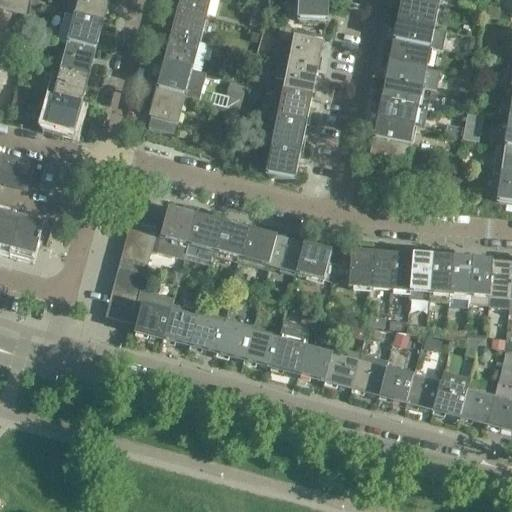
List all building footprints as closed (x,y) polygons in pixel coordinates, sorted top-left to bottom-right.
[(15,14),(18,0),(6,0),(3,11),(15,14)] [(27,17),(31,0),(18,0),(15,14),(27,17)] [(101,26),(108,0),(81,0),(76,20),(101,26)] [(205,18),(209,0),(182,0),(180,12),(205,18)] [(325,25),(326,0),(299,0),(299,24),(325,25)] [(436,13),(438,0),(403,0),(403,6),(436,13)] [(432,32),(436,13),(403,6),(399,26),(432,32)] [(198,45),(205,18),(180,12),(173,39),(198,45)] [(94,53),(101,26),(76,20),(69,47),(94,53)] [(428,52),(432,32),(399,26),(395,45),(428,52)] [(321,46),(323,38),(297,33),(295,40),(321,46)] [(191,72),(198,45),(173,39),(165,66),(191,72)] [(315,74),(321,46),(295,40),(290,68),(315,74)] [(424,72),(428,52),(395,45),(391,65),(424,72)] [(87,80),(94,53),(69,47),(62,74),(87,80)] [(24,70),(26,64),(16,61),(14,68),(24,70)] [(420,91),(424,72),(391,65),(387,84),(420,91)] [(183,100),(191,72),(165,66),(158,93),(183,100)] [(310,101),(315,74),(290,68),(284,96),(310,101)] [(80,107),(87,80),(62,74),(55,101),(80,107)] [(416,111),(420,91),(387,84),(383,104),(416,111)] [(173,137),(183,100),(158,93),(148,131),(173,137)] [(304,128),(310,101),(284,96),(279,123),(304,128)] [(73,135),(80,107),(55,101),(47,128),(73,135)] [(412,130),(416,111),(383,104),(379,124),(412,130)] [(299,156),(304,128),(279,123),(273,151),(299,156)] [(408,150),(412,130),(379,124),(375,143),(408,150)] [(404,170),(408,150),(375,143),(371,163),(404,170)] [(511,179),(511,150),(506,150),(502,178),(511,179)] [(293,184),(299,156),(273,151),(267,178),(293,184)] [(0,186),(4,187),(12,160),(0,157),(0,186)] [(28,193),(35,166),(34,166),(12,160),(4,187),(28,193)] [(53,194),(59,173),(45,169),(40,191),(53,194)] [(511,208),(511,179),(502,178),(498,206),(511,208)] [(0,256),(10,259),(22,214),(0,208),(0,256)] [(34,265),(44,229),(51,231),(54,223),(22,214),(10,259),(34,265)] [(162,234),(166,222),(134,214),(131,226),(156,232),(156,233),(162,234)] [(188,248),(195,221),(167,214),(166,222),(162,234),(160,241),(188,248)] [(215,255),(222,229),(195,221),(188,248),(215,255)] [(153,244),(156,233),(156,232),(131,226),(128,237),(153,244)] [(242,262),(249,236),(222,229),(215,255),(242,262)] [(269,269),(276,243),(249,236),(242,262),(269,269)] [(150,256),(153,244),(128,237),(125,249),(150,256)] [(296,276),(303,250),(276,243),(269,269),(296,276)] [(147,268),(150,256),(125,249),(122,261),(147,268)] [(324,284),(331,257),(303,250),(296,276),(324,284)] [(370,291),(373,257),(352,255),(349,289),(370,291)] [(390,293),(392,259),(373,257),(370,291),(390,293)] [(410,294),(412,260),(392,259),(390,293),(410,294)] [(430,296),(432,262),(412,260),(410,294),(430,296)] [(144,279),(147,268),(122,261),(119,272),(144,279)] [(450,298),(452,264),(432,262),(430,296),(450,298)] [(470,299),(472,265),(452,264),(450,298),(470,299)] [(489,301),(492,267),(472,265),(470,299),(489,301)] [(509,303),(511,269),(511,268),(492,267),(489,301),(509,303)] [(141,291),(144,279),(119,272),(116,284),(141,291)] [(138,303),(141,291),(116,284),(113,296),(138,303)] [(136,309),(138,303),(113,296),(110,307),(135,314),(136,309)] [(132,324),(135,314),(110,307),(106,319),(132,326),(132,324)] [(138,325),(142,310),(136,309),(135,314),(132,324),(138,325)] [(163,343),(170,317),(142,310),(138,325),(135,335),(163,343)] [(190,350),(197,325),(170,317),(163,343),(190,350)] [(217,357),(224,332),(197,325),(190,350),(217,357)] [(244,364),(251,339),(224,332),(217,357),(244,364)] [(271,371),(278,346),(251,339),(244,364),(271,371)] [(298,378),(305,353),(278,346),(271,371),(298,378)] [(325,385),(332,360),(305,353),(298,378),(325,385)] [(352,393),(359,367),(332,360),(325,385),(352,393)] [(379,400),(386,374),(359,367),(352,393),(379,400)] [(406,407),(413,382),(386,374),(379,400),(406,407)] [(433,414),(440,389),(413,382),(406,407),(433,414)] [(460,421),(467,396),(440,389),(433,414),(460,421)] [(487,428),(494,403),(467,396),(460,421),(487,428)] [(511,434),(511,407),(494,403),(487,428),(511,434)]
